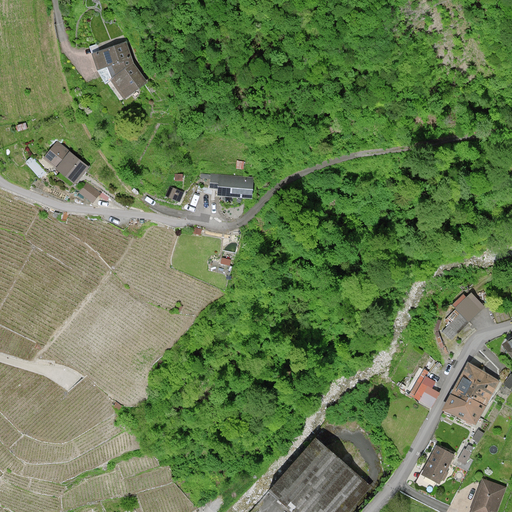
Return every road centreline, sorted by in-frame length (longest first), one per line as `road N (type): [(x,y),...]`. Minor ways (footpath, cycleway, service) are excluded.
road 1 (track): [(511,130),(327,163),(287,180),(242,222),(208,225)]
road 2 (unclassified): [(370,511),(410,460),(466,352),(482,335),(511,326)]
road 3 (unclassified): [(208,225),(67,207),(0,180)]
